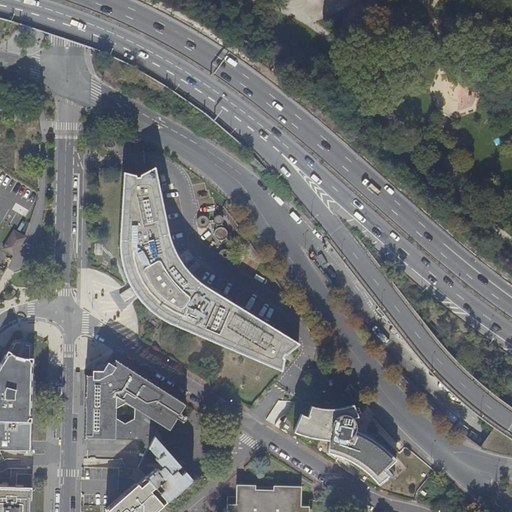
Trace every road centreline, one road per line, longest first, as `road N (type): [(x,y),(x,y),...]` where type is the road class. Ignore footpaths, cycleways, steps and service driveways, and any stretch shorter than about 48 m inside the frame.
road 1 (secondary): [(66,83),(239,182),(365,369),(455,460)]
road 2 (trunk): [(511,303),(247,84),(170,33),(93,0)]
road 3 (trunk): [(216,98),(444,364),(511,421)]
road 4 (residential): [(61,309),(367,498),(418,511)]
road 5 (trunk): [(216,98),(511,331)]
road 6 (trunk): [(0,2),(162,64),(216,98)]
road 7 (secondary): [(61,309),(66,83)]
road 8 (secondary): [(66,511),(68,323),(61,309)]
